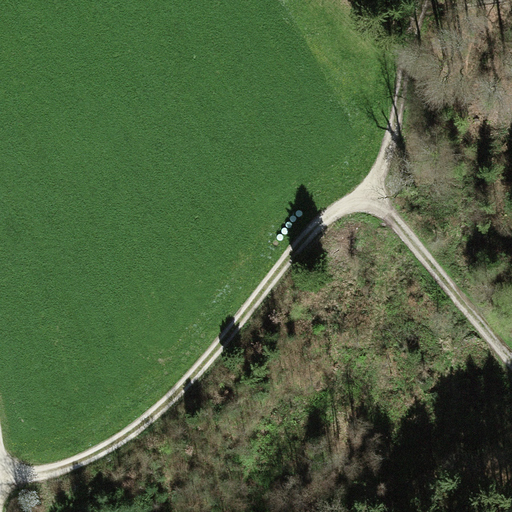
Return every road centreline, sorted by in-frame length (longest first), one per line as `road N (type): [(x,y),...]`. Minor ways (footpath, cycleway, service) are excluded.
road 1 (track): [(364,192),(301,243),(138,426),(68,466),(36,474),(1,464),(0,470)]
road 2 (track): [(511,361),(364,192)]
road 3 (track): [(425,0),(389,143),(364,192)]
